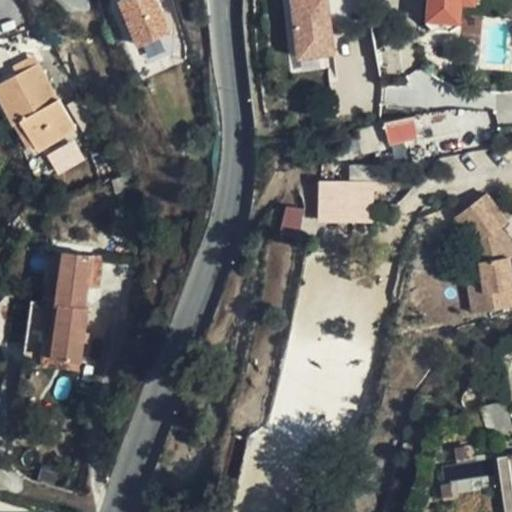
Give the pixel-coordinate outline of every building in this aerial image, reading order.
[(174,29),(162,0),(125,0),(142,42),(174,29)] [(337,50),(331,0),(295,0),(301,53),(337,50)] [(479,0),(427,0),(426,17),(462,20),(464,2),(479,3),(479,0)] [(433,27),(441,29),(454,29),(462,20),(426,17),(433,27)] [(67,106),(28,38),(0,54),(0,83),(10,102),(16,97),(32,126),(67,106)] [(416,113),(387,119),(391,141),(417,136),(422,159),(466,149),(457,109),(432,114),(434,126),(428,128),(429,133),(421,134),(416,113)] [(373,215),(372,188),(387,187),(387,161),(348,162),(348,175),(318,176),(319,215),(373,215)] [(511,233),(504,223),(509,219),(489,193),(460,216),(480,241),(485,279),(472,281),(476,310),(511,304),(511,233)] [(46,331),(50,278),(42,278),(37,330),(41,331),(46,331)] [(79,313),(82,281),(50,278),(46,331),(49,333),(77,336),(79,313)] [(91,282),(82,281),(79,313),(88,314),(91,282)] [(44,386),(49,333),(46,331),(41,331),(35,392),(35,394),(72,398),(73,389),(44,386)] [(77,336),(49,333),(44,386),(73,389),(77,336)] [(511,511),(511,452),(503,453),(511,511)] [(511,511),(503,453),(488,456),(491,476),(496,511),(511,511)] [(43,511),(47,499),(32,495),(28,510),(33,511),(43,511)]
